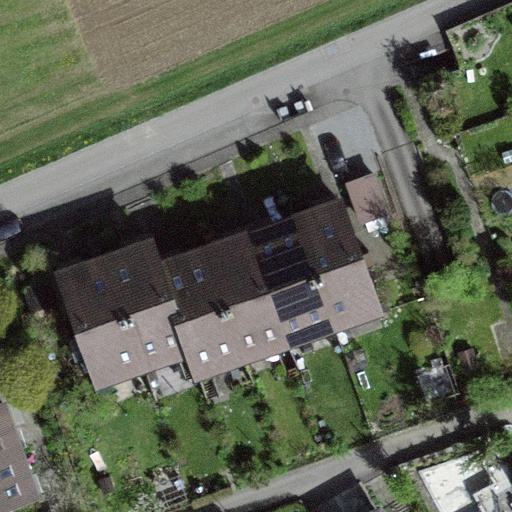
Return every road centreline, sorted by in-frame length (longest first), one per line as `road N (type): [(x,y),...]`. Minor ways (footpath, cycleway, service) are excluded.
road 1 (residential): [(0,198),(477,0)]
road 2 (residential): [(220,511),(511,409)]
